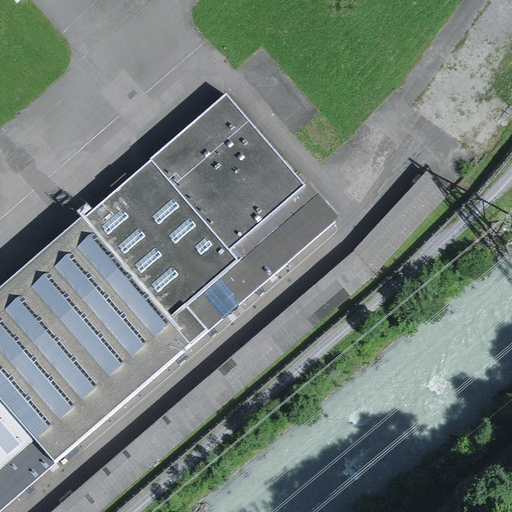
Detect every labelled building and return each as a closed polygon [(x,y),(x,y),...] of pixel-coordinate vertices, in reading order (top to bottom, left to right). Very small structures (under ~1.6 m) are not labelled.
[(261,0),(249,10),(273,38),(316,0),(261,0)] [(401,0),(377,0),(299,68),(323,95),(415,16),(401,0)] [(511,20),(443,116),(489,149),(511,117),(511,20)] [(380,56),(345,102),(365,117),(400,71),(380,56)] [(0,511),(17,511),(355,221),(246,94),(101,220),(100,219),(0,304),(0,511)] [(58,511),(97,511),(372,275),(447,194),(429,177),(356,256),(58,511)]
